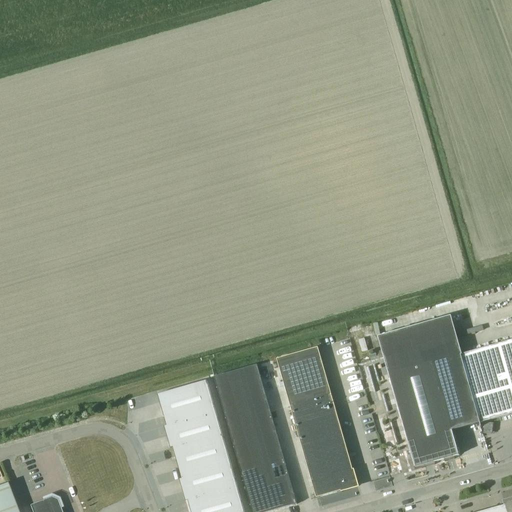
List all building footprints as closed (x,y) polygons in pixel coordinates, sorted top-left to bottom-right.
[(511,340),(461,355),(480,423),(511,413),(511,340)] [(352,470),(331,394),(318,348),(277,359),(316,498),(341,491),(341,492),(342,492),(342,491),(357,486),(353,471),(354,470),(354,469),(352,470)] [(432,363),(389,376),(415,468),(458,455),(432,363)] [(257,365),(214,377),(252,511),(270,511),(297,504),(257,365)] [(158,395),(167,426),(216,412),(208,385),(207,381),(158,395)] [(222,434),(216,412),(167,426),(164,427),(170,448),(173,448),(222,434)] [(173,448),(182,479),(231,465),(222,434),(173,448)] [(186,501),(188,501),(237,487),(231,465),(182,479),(180,480),(186,501)] [(0,486),(0,511),(17,511),(7,484),(0,486)] [(243,511),(237,487),(188,501),(191,511),(243,511)] [(61,511),(57,500),(51,497),(30,505),(32,511),(61,511)] [(497,507),(498,511),(511,511),(511,499),(503,502),(505,505),(497,507)]
